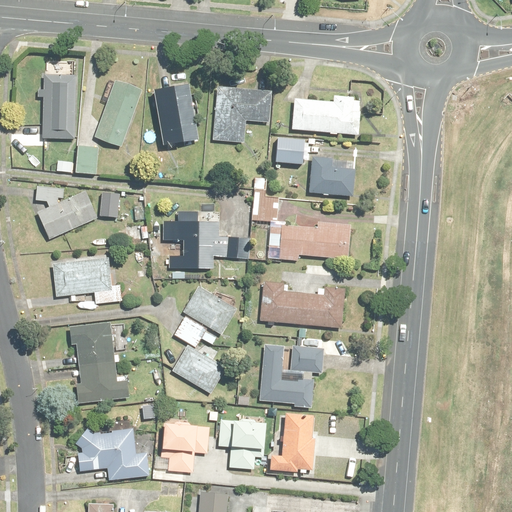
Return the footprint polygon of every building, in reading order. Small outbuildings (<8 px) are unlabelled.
[(300,0),(300,6),(339,7),(339,10),(342,7),(350,0),(300,0)] [(145,90),(118,78),(92,136),(119,148),(145,90)] [(186,82),(148,87),(155,147),(194,142),(186,82)] [(61,87),(26,85),(22,151),(58,153),(61,87)] [(209,109),(199,108),(195,153),(228,155),(230,136),(252,139),(256,106),(210,100),(209,109)] [(349,114),(346,114),(346,106),(319,105),(319,112),(279,109),(276,142),(346,148),(349,114)] [(259,165),(267,165),(266,173),(289,174),(289,165),(310,166),(311,150),(260,149),(259,165)] [(83,159),(60,157),(58,186),(81,188),(83,159)] [(339,176),(323,176),(321,169),(298,167),(295,205),(318,206),(319,206),(340,208),(339,176)] [(381,168),(364,167),(363,185),(371,186),(372,176),(380,177),(381,168)] [(266,192),(267,181),(256,180),(255,191),(266,192)] [(251,188),(239,187),(239,200),(251,201),(251,188)] [(37,215),(20,224),(34,251),(81,228),(67,200),(52,208),(53,199),(21,194),(19,212),(37,215)] [(119,196),(102,195),(100,218),(118,219),(119,196)] [(258,209),(237,208),(236,230),(256,231),(258,209)] [(136,229),(120,230),(121,245),(136,244),(136,229)] [(337,240),(334,240),(334,230),(303,230),(303,240),(266,239),(265,271),(336,273),(337,240)] [(198,280),(198,270),(213,271),(214,249),(200,248),(201,235),(144,233),(143,252),(170,253),(169,267),(152,267),(152,280),(198,280)] [(79,315),(106,313),(104,296),(93,296),(94,271),(35,274),(38,307),(78,303),(79,315)] [(331,299),(248,295),(246,335),(329,339),(331,299)] [(218,321),(182,298),(167,320),(204,343),(218,321)] [(192,341),(170,327),(158,345),(181,359),(192,341)] [(52,359),(59,359),(63,393),(60,394),(63,416),(111,409),(108,387),(100,389),(96,356),(95,336),(51,338),(52,359)] [(300,391),(270,389),(272,357),(249,355),(245,411),(261,413),(298,416),(300,391)] [(308,359),(276,357),(274,382),(307,383),(308,359)] [(207,381),(171,359),(158,382),(193,404),(207,381)] [(268,466),(258,465),(257,481),(276,483),(277,481),(298,482),(302,426),(271,424),(268,466)] [(257,433),(204,431),(203,460),(256,462),(257,433)] [(197,437),(150,433),(148,461),(195,465),(197,437)] [(60,455),(71,463),(63,464),(65,483),(94,480),(95,492),(135,491),(134,466),(121,466),(121,462),(118,440),(81,445),(73,439),(60,455)] [(239,465),(214,463),(213,480),(238,482),(239,465)] [(177,469),(154,468),(154,482),(177,482),(177,469)] [(184,511),(216,511),(218,506),(186,503),(184,511)]
